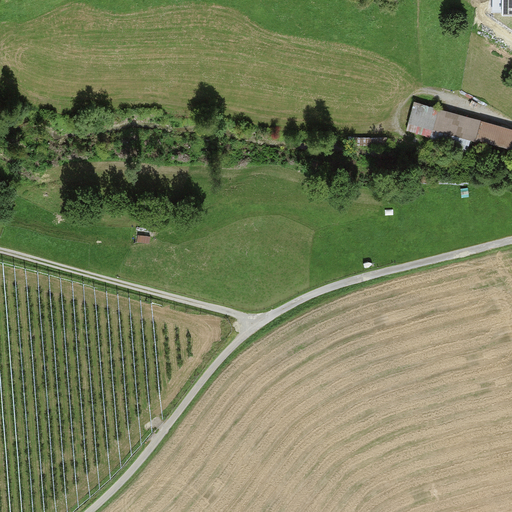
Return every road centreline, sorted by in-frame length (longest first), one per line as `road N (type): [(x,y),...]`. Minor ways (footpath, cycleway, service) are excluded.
road 1 (unclassified): [(511,240),(330,288),(251,326),(90,511)]
road 2 (track): [(0,250),(241,315),(251,326)]
